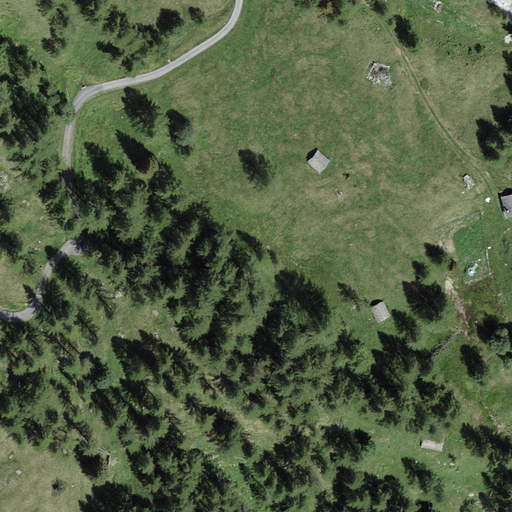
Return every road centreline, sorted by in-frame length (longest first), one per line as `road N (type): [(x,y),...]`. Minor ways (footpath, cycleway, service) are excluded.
road 1 (unclassified): [(238,0),(228,26),(200,47),(156,73),(94,89),(67,110),(78,229),(48,268),(31,310),(0,315)]
road 2 (track): [(362,0),(384,22),(461,155),(484,176),(511,247)]
